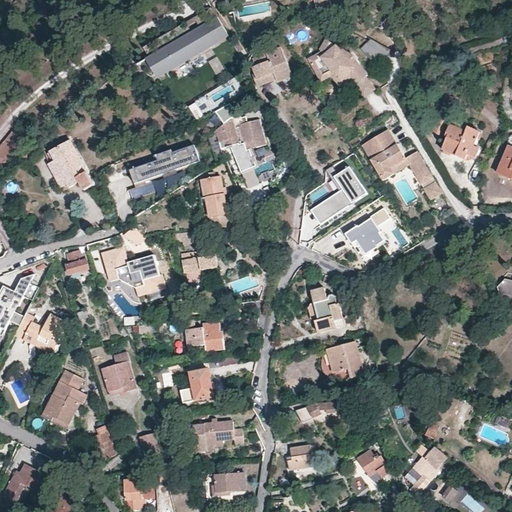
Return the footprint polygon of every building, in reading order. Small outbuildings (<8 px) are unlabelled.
[(246,0),(247,3),(261,0),(317,0),(320,12),(335,9),(333,0),(246,0)] [(219,16),(147,59),(159,80),(231,37),(219,16)] [(279,34),(273,25),(265,35),(271,42),(279,34)] [(360,47),(377,64),(389,53),(372,35),(360,47)] [(352,62),(349,58),(352,56),(350,52),(326,40),(320,50),(322,51),(321,53),(310,61),(318,72),(325,67),(328,71),(335,72),(341,79),(343,77),(347,82),(354,77),(359,83),(367,77),(369,75),(356,59),(355,59),(352,62)] [(148,56),(155,51),(150,43),(142,48),(148,56)] [(293,76),(282,48),(253,59),(257,68),(254,69),(256,74),(253,75),(258,86),(276,79),(278,82),(293,76)] [(208,60),(214,72),(223,68),(217,56),(208,60)] [(377,89),(367,77),(359,83),(356,85),(366,98),(377,89)] [(196,101),(202,111),(212,106),(206,95),(196,101)] [(196,103),(190,107),(199,122),(205,119),(196,103)] [(243,121),(244,123),(235,125),(233,118),(213,130),(213,133),(216,132),(218,141),(225,139),(227,146),(230,145),(240,143),(240,144),(244,143),(249,141),(257,139),(259,145),(267,143),(260,116),(243,121)] [(447,121),(439,117),(433,131),(441,135),(447,121)] [(453,120),(451,125),(462,130),(464,125),(453,120)] [(464,125),(462,130),(451,125),(446,135),(449,137),(443,149),(467,159),(469,160),(470,159),(473,157),(476,158),(480,149),(474,147),(481,132),(464,125)] [(390,130),(364,146),(385,181),(396,175),(392,168),(407,159),(390,130)] [(0,170),(0,171),(4,165),(0,161),(0,152),(16,133),(13,131),(0,147),(0,170)] [(24,140),(16,133),(0,152),(0,161),(4,165),(24,140)] [(225,139),(218,141),(220,148),(227,146),(225,139)] [(249,141),(250,147),(259,145),(257,139),(249,141)] [(70,141),(45,155),(62,188),(67,185),(69,188),(80,182),(84,190),(94,185),(85,170),(70,141)] [(159,160),(130,170),(135,184),(203,159),(198,143),(173,153),(172,150),(157,155),(159,160)] [(240,143),(230,145),(248,188),(259,184),(252,167),(256,165),(248,148),(247,149),(244,143),(240,144),(240,143)] [(511,146),(510,146),(498,174),(511,179),(511,146)] [(424,185),(435,178),(419,151),(407,159),(412,165),(424,185)] [(392,168),(396,175),(412,165),(407,159),(392,168)] [(372,197),(355,171),(342,179),(352,193),(323,212),(331,225),(372,197)] [(201,180),(205,198),(207,198),(211,218),(228,215),(221,177),(216,178),(215,172),(209,173),(210,179),(201,180)] [(446,196),(439,184),(427,191),(435,203),(446,196)] [(231,228),(228,215),(219,216),(222,230),(231,228)] [(353,244),(357,241),(366,255),(379,246),(379,245),(385,241),(381,233),(382,232),(373,218),(360,227),(359,226),(346,234),(353,244)] [(139,245),(146,239),(135,228),(124,236),(139,245)] [(235,231),(233,230),(219,231),(221,247),(235,247),(235,231)] [(187,241),(186,233),(175,234),(176,242),(187,241)] [(357,241),(353,244),(363,259),(367,257),(366,255),(357,241)] [(118,270),(120,278),(137,288),(146,285),(148,289),(155,287),(156,290),(166,288),(163,274),(148,278),(143,259),(138,260),(139,263),(130,265),(129,262),(125,247),(104,253),(110,272),(118,270)] [(210,276),(209,269),(218,268),(215,248),(181,254),(185,273),(187,273),(188,280),(210,276)] [(79,251),(68,254),(70,265),(66,266),(69,275),(89,269),(84,253),(80,254),(79,251)] [(156,255),(146,258),(155,263),(161,271),(156,255)] [(120,278),(118,270),(110,272),(112,280),(120,278)] [(35,274),(22,279),(15,292),(5,286),(0,294),(0,331),(4,334),(11,321),(20,326),(25,317),(15,312),(18,306),(19,306),(24,296),(33,301),(37,291),(39,288),(30,284),(35,274)] [(511,279),(506,279),(499,287),(501,294),(511,296),(511,279)] [(137,288),(139,295),(156,290),(155,287),(148,289),(146,285),(137,288)] [(312,291),(315,303),(320,320),(316,321),(319,332),(346,325),(340,303),(338,303),(337,296),(333,294),(330,295),(329,298),(326,288),(312,291)] [(338,303),(340,303),(346,294),(343,292),(337,296),(338,303)] [(311,304),(309,309),(311,319),(316,321),(320,320),(315,303),(311,304)] [(77,313),(79,319),(88,317),(86,310),(77,313)] [(23,328),(27,320),(33,323),(34,320),(25,316),(25,317),(20,326),(23,328)] [(51,316),(44,330),(32,325),(33,323),(27,320),(23,328),(28,330),(26,334),(37,340),(36,343),(46,348),(54,352),(68,325),(51,316)] [(204,324),(204,328),(186,330),(188,347),(206,345),(206,351),(226,349),(224,332),(221,332),(220,322),(204,324)] [(139,325),(140,333),(151,332),(150,324),(139,325)] [(23,328),(20,326),(15,337),(23,341),(26,334),(28,330),(23,328)] [(26,334),(23,341),(34,347),(36,343),(37,340),(26,334)] [(335,373),(350,369),(352,378),(365,374),(358,348),(356,342),(328,349),(335,373)] [(36,343),(34,347),(44,352),(46,348),(36,343)] [(114,356),(117,366),(103,370),(109,392),(125,388),(126,392),(137,388),(128,362),(130,361),(127,352),(114,356)] [(236,355),(219,359),(221,366),(238,362),(236,355)] [(190,373),(194,388),(189,390),(191,402),(215,397),(208,369),(190,373)] [(84,379),(65,370),(43,416),(52,422),(54,418),(69,425),(80,403),(83,404),(87,394),(79,390),(84,379)] [(109,392),(111,397),(126,392),(125,388),(109,392)] [(178,414),(177,404),(170,405),(169,398),(160,400),(160,409),(163,415),(178,414)] [(334,402),(318,403),(297,410),(304,423),(314,418),(323,413),(321,410),(327,410),(329,410),(329,408),(334,407),(334,402)] [(67,429),(69,425),(54,418),(52,422),(67,429)] [(233,422),(217,423),(217,420),(212,420),(212,423),(205,424),(193,425),(196,452),(214,450),(213,447),(213,444),(213,441),(223,440),(234,439),(235,444),(244,443),(243,429),(234,430),(233,422)] [(426,435),(434,439),(440,427),(432,423),(426,435)] [(99,434),(95,437),(105,462),(110,458),(117,455),(110,441),(112,440),(105,426),(96,429),(99,434)] [(160,452),(154,433),(139,437),(145,456),(160,452)] [(374,444),(377,449),(378,448),(380,451),(384,449),(381,440),(374,444)] [(419,442),(415,451),(422,455),(427,446),(419,442)] [(290,461),(292,469),(320,465),(318,452),(315,453),(313,444),(293,447),(294,456),(295,461),(290,461)] [(436,448),(427,459),(438,468),(448,457),(436,448)] [(338,463),(343,459),(336,450),(331,455),(338,463)] [(369,453),(359,459),(376,482),(390,471),(382,456),(380,457),(379,454),(376,455),(373,451),(369,453)] [(427,459),(423,466),(433,474),(438,468),(427,459)] [(14,505),(26,485),(40,493),(46,482),(42,480),(44,476),(44,474),(25,464),(20,473),(17,472),(2,498),(14,505)] [(175,479),(174,470),(160,472),(161,481),(175,479)] [(216,475),(217,492),(246,491),(245,472),(215,474),(216,475)] [(125,481),(126,501),(134,500),(135,510),(148,510),(148,499),(153,499),(152,479),(147,479),(146,477),(142,477),(142,480),(125,481)] [(459,490),(452,485),(444,496),(452,501),(459,490)] [(50,511),(71,511),(78,495),(60,488),(50,511)] [(405,494),(391,502),(394,506),(391,508),(390,507),(383,511),(397,511),(409,509),(408,508),(405,494)]
